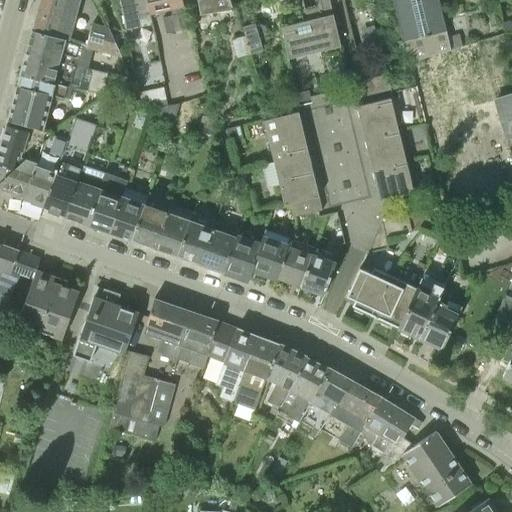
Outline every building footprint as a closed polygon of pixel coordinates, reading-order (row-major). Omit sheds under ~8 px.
[(40,0),(32,31),(64,39),(68,23),(70,23),(75,0),(40,0)] [(117,0),(124,29),(152,23),(146,0),(117,0)] [(148,0),(153,12),(154,13),(155,14),(156,15),(158,15),(159,15),(160,14),(161,14),(162,13),(163,12),(163,10),(171,9),(172,15),(164,17),(167,33),(190,27),(185,6),(182,0),(148,0)] [(198,0),(201,14),(218,12),(233,9),(229,0),(198,0)] [(342,52),(338,35),(329,0),(318,0),(323,17),(281,27),(287,59),(291,59),(290,55),(319,48),(321,57),(342,52)] [(394,0),(409,62),(450,50),(437,0),(394,0)] [(121,54),(109,28),(89,23),(83,45),(94,47),(121,54)] [(252,53),(263,49),(255,23),(243,26),(252,53)] [(89,69),(94,50),(72,43),(70,49),(64,48),(66,41),(32,31),(27,52),(85,68),(89,69)] [(46,82),(69,87),(70,88),(73,78),(82,80),(85,68),(27,52),(20,76),(46,82)] [(363,80),(367,96),(391,90),(387,74),(363,80)] [(17,86),(44,93),(53,96),(66,99),(69,87),(46,82),(20,76),(17,86)] [(7,120),(24,125),(45,130),(53,96),(44,93),(17,86),(7,120)] [(142,105),(167,99),(164,87),(140,92),(142,105)] [(511,93),(493,99),(505,141),(511,138),(511,93)] [(364,138),(398,130),(390,98),(356,106),(364,138)] [(158,120),(174,124),(180,103),(163,106),(158,120)] [(273,162),(308,154),(298,112),(263,120),(273,162)] [(198,132),(212,136),(217,120),(203,115),(198,132)] [(65,216),(81,171),(98,125),(75,117),(74,125),(73,124),(44,207),(65,216)] [(0,188),(23,197),(23,198),(31,201),(30,203),(44,207),(73,124),(66,123),(53,133),(45,130),(24,125),(23,129),(7,124),(0,145),(0,188)] [(372,170),(406,162),(398,130),(364,138),(372,170)] [(284,205),(290,203),(319,196),(308,154),(273,162),(284,205)] [(379,201),(414,193),(406,162),(372,170),(379,201)] [(65,216),(87,224),(103,179),(81,171),(65,216)] [(87,224),(110,232),(125,188),(116,185),(119,177),(106,172),(103,179),(87,224)] [(110,232),(133,240),(148,196),(125,188),(110,232)] [(156,248),(171,204),(172,201),(149,193),(148,196),(133,240),(156,248)] [(318,211),(322,210),(319,196),(290,203),(294,217),(318,211)] [(245,199),(238,200),(241,214),(249,212),(245,199)] [(156,248),(178,256),(194,212),(171,204),(156,248)] [(417,212),(421,229),(432,227),(427,209),(417,212)] [(178,256),(201,264),(216,220),(194,212),(178,256)] [(411,232),(421,229),(417,212),(407,214),(411,232)] [(386,238),(411,232),(407,214),(388,219),(386,219),(385,217),(382,218),(380,223),(372,240),(365,254),(388,249),(386,238)] [(224,271),(239,229),(239,228),(216,220),(201,264),(223,272),(224,271)] [(249,280),(253,269),(262,237),(239,229),(224,271),(249,280)] [(253,269),(276,278),(290,238),(265,229),(262,237),(253,269)] [(276,278),(301,287),(315,247),(290,238),(276,278)] [(11,274),(12,272),(19,251),(0,244),(0,289),(6,272),(11,274)] [(301,287),(324,295),(338,255),(315,247),(301,287)] [(19,251),(12,272),(33,279),(18,322),(27,325),(26,327),(53,336),(52,337),(62,341),(79,292),(66,287),(68,281),(36,270),(40,258),(19,251)] [(371,315),(387,280),(390,275),(373,267),(371,273),(359,267),(346,296),(355,300),(352,306),(371,315)] [(410,333),(421,338),(438,301),(444,288),(423,275),(417,286),(416,287),(397,327),(401,329),(401,333),(407,335),(410,333)] [(371,315),(397,327),(416,287),(400,280),(397,285),(387,280),(371,315)] [(139,313),(117,305),(121,294),(105,289),(101,299),(95,297),(99,287),(96,286),(72,355),(89,361),(95,343),(125,354),(139,313)] [(157,352),(172,357),(188,309),(154,297),(146,325),(143,332),(161,339),(157,352)] [(421,338),(442,348),(462,306),(448,299),(448,305),(438,301),(421,338)] [(188,309),(172,357),(204,368),(208,355),(207,355),(214,334),(220,337),(225,323),(219,321),(219,320),(188,309)] [(218,403),(229,408),(258,336),(237,328),(225,323),(220,337),(216,347),(228,351),(223,362),(231,366),(226,380),(226,381),(218,403)] [(266,379),(268,380),(286,347),(280,344),(280,345),(258,336),(229,408),(231,408),(234,401),(254,409),(266,379)] [(280,409),(280,407),(306,356),(286,347),(268,380),(276,384),(266,401),(273,405),(269,413),(274,415),(278,408),(280,409)] [(159,425),(164,427),(175,384),(157,379),(157,378),(144,375),(149,356),(129,351),(109,429),(155,441),(159,425)] [(511,355),(502,377),(511,381),(511,355)] [(307,407),(310,403),(328,367),(322,364),(322,365),(306,356),(280,407),(289,412),(286,416),(294,420),(289,429),(287,428),(283,435),(289,439),(302,415),(309,419),(314,411),(307,407)] [(310,403),(329,414),(348,378),(328,367),(310,403)] [(336,418),(361,432),(381,397),(348,378),(329,414),(320,431),(326,435),(336,418)] [(371,445),(372,444),(378,434),(381,435),(397,407),(381,397),(361,432),(360,433),(364,435),(368,443),(371,445)] [(372,444),(385,451),(391,442),(392,442),(401,440),(402,437),(410,424),(418,429),(422,423),(397,407),(381,435),(378,434),(372,444)] [(415,445),(402,437),(401,440),(392,442),(391,442),(385,451),(374,468),(382,474),(406,458),(438,506),(472,483),(436,430),(415,445)] [(491,511),(484,502),(468,511),(491,511)]
